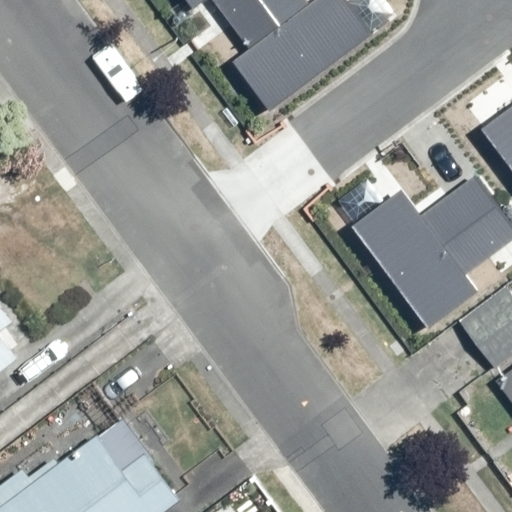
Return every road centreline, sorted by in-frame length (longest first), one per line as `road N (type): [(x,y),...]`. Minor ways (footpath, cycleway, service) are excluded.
road 1 (residential): [(184,243),(482,14)]
road 2 (residential): [(383,511),(184,243)]
road 3 (residential): [(184,243),(2,0)]
